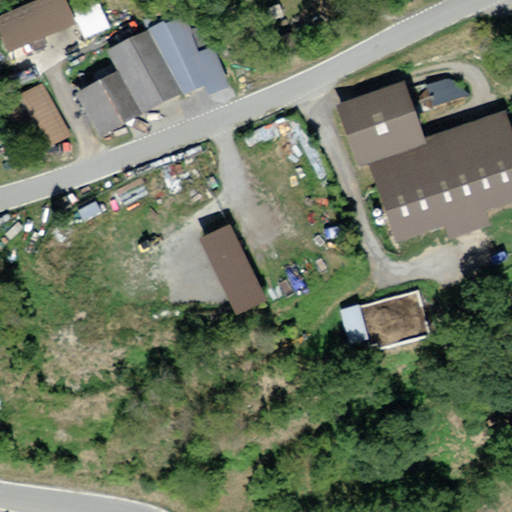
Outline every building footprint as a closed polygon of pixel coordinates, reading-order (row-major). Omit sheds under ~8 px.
[(61,0),(48,0),(0,20),(0,32),(9,55),(74,29),(61,0)] [(104,2),(76,15),(88,42),(116,29),(104,2)] [(184,26),(157,39),(184,99),(204,90),(210,101),(235,90),(217,50),(198,58),(184,26)] [(148,29),(107,50),(119,72),(144,120),(184,99),(157,39),(148,29)] [(144,120),(119,72),(74,97),(100,143),(144,120)] [(413,79),(344,105),(366,164),(435,139),(413,79)] [(511,115),(377,165),(407,246),(511,207),(511,115)] [(277,302),(238,225),(208,240),(247,317),(277,302)]
